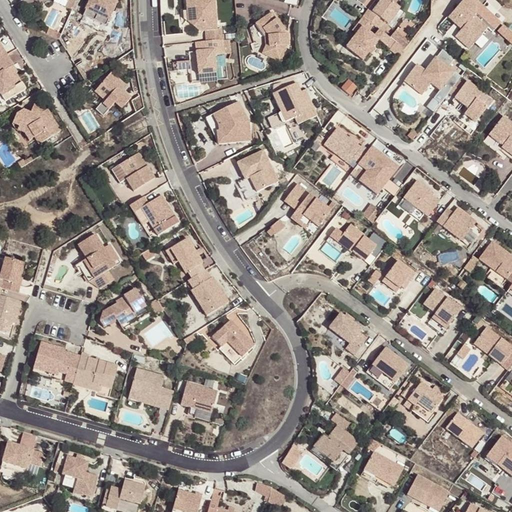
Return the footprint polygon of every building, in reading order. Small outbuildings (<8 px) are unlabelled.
[(114,2),(109,0),(89,0),(83,16),(106,26),(116,3),(114,2)] [(194,14),(193,0),(191,0),(186,1),(188,22),(194,14)] [(217,29),(214,0),(193,0),(194,14),(188,22),(200,32),(205,31),(206,42),(221,40),(222,40),(222,29),(217,29)] [(400,8),(388,0),(381,0),(372,13),(368,10),(363,17),(368,21),(378,29),(383,22),(387,25),(400,8)] [(482,8),(473,0),(464,0),(453,12),(466,24),(461,30),(455,37),(469,50),(487,29),(474,17),(482,8)] [(466,24),(453,12),(448,19),(461,30),(466,24)] [(284,30),(276,19),(272,13),(255,24),(256,25),(264,36),(264,37),(265,48),(262,54),(280,62),(286,50),(286,46),(288,45),(287,34),(285,34),(284,30)] [(106,26),(83,16),(80,23),(103,33),(106,26)] [(368,21),(363,17),(352,32),(356,35),(368,21)] [(378,29),(368,21),(356,35),(346,48),(362,60),(378,40),(387,47),(392,40),(378,29)] [(511,44),(511,32),(501,24),(496,31),(511,44)] [(264,36),(256,25),(253,27),(261,39),(264,37),(264,36)] [(196,52),(198,75),(217,73),(215,55),(224,54),(223,40),(222,40),(221,40),(206,42),(195,43),(196,52)] [(401,47),(392,40),(387,47),(396,54),(401,47)] [(22,84),(15,74),(14,75),(9,67),(13,65),(7,56),(0,60),(0,94),(2,97),(5,102),(15,97),(24,91),(25,89),(22,84)] [(440,105),(461,77),(435,57),(424,71),(416,65),(404,82),(422,96),(430,85),(439,91),(433,99),(440,105)] [(17,72),(13,65),(9,67),(14,75),(15,74),(17,72)] [(125,92),(128,88),(111,73),(94,92),(105,101),(102,104),(109,110),(115,103),(122,109),(131,98),(125,92)] [(356,87),(349,80),(342,89),(350,95),(356,87)] [(488,98),(466,81),(454,98),(462,104),(468,109),(464,115),(475,123),(486,109),(482,106),(488,98)] [(317,117),(307,95),(302,97),(300,93),(296,84),(272,95),(285,123),(294,118),(297,125),(317,117)] [(462,104),(454,98),(452,101),(459,107),(462,104)] [(440,105),(433,99),(427,107),(434,113),(440,105)] [(249,122),(238,102),(205,119),(219,145),(251,141),(249,122)] [(61,131),(47,110),(46,111),(42,113),(32,109),(30,114),(22,110),(16,115),(12,124),(19,126),(25,129),(28,127),(34,138),(35,137),(39,145),(61,131)] [(272,128),(284,123),(280,113),(267,118),(272,128)] [(475,123),(464,115),(460,120),(471,128),(475,123)] [(511,123),(503,116),(490,133),(504,144),(503,146),(499,151),(511,160),(511,123)] [(34,138),(28,127),(25,129),(19,126),(17,130),(24,133),(29,141),(34,138)] [(348,138),(336,129),(323,146),(347,164),(352,159),(358,164),(368,151),(362,145),(360,147),(354,143),(348,138)] [(504,144),(490,133),(489,136),(503,146),(504,144)] [(150,139),(135,145),(137,149),(152,143),(150,139)] [(398,167),(391,162),(389,164),(384,161),(386,158),(371,147),(368,151),(358,164),(357,165),(366,171),(363,175),(379,187),(388,175),(391,177),(398,167)] [(279,182),(263,150),(237,163),(245,181),(249,179),(256,193),(279,182)] [(145,163),(138,153),(117,166),(134,192),(155,179),(147,166),(145,167),(143,164),(145,163)] [(359,178),(364,170),(358,166),(353,174),(359,178)] [(379,187),(363,175),(359,182),(374,193),(379,187)] [(391,177),(388,175),(379,187),(374,193),(377,195),(391,177)] [(430,191),(417,181),(403,199),(428,218),(439,202),(431,197),(428,194),(430,191)] [(305,190),(297,184),(286,199),(294,205),(297,202),(305,190)] [(332,210),(310,193),(301,205),(296,211),(290,218),(298,225),(300,221),(307,227),(310,222),(318,228),(332,210)] [(148,204),(144,197),(130,206),(142,226),(149,222),(158,236),(179,223),(161,196),(148,204)] [(301,205),(297,202),(294,205),(286,199),(284,202),(296,211),(301,205)] [(476,223),(457,208),(452,214),(446,210),(436,223),(461,242),(476,223)] [(307,227),(300,221),(298,225),(305,230),(307,227)] [(284,228),(278,222),(264,232),(270,238),(284,228)] [(365,235),(350,224),(339,240),(348,245),(345,249),(351,253),(352,253),(364,262),(376,247),(364,237),(365,235)] [(115,267),(95,234),(77,245),(86,259),(92,268),(84,274),(89,283),(90,282),(115,267)] [(196,252),(187,238),(170,249),(178,263),(185,275),(188,273),(192,279),(204,271),(201,265),(203,264),(199,256),(196,252)] [(348,245),(339,240),(337,242),(345,249),(348,245)] [(509,254),(492,242),(478,260),(493,271),(488,278),(501,288),(511,272),(511,259),(508,256),(509,254)] [(178,263),(170,249),(165,252),(174,266),(178,263)] [(478,261),(472,256),(463,268),(470,273),(472,269),(475,265),(478,261)] [(24,263),(5,258),(0,274),(0,280),(4,281),(1,289),(18,294),(20,285),(18,285),(20,277),(24,263)] [(92,268),(86,259),(75,266),(77,268),(79,272),(82,271),(84,274),(92,268)] [(410,281),(415,274),(398,261),(384,278),(399,289),(403,284),(407,278),(410,281)] [(108,271),(90,282),(100,289),(114,281),(108,271)] [(221,295),(219,293),(221,291),(212,278),(211,279),(205,271),(204,271),(192,279),(188,282),(193,289),(190,291),(207,317),(229,303),(223,294),(221,295)] [(381,276),(374,272),(366,282),(373,287),(381,276)] [(399,289),(384,278),(381,282),(396,293),(399,289)] [(21,302),(0,296),(0,294),(1,289),(0,288),(0,320),(4,322),(15,325),(21,302)] [(146,307),(136,289),(123,296),(125,299),(117,304),(103,312),(100,322),(103,328),(116,320),(120,326),(136,317),(134,314),(146,307)] [(461,309),(435,289),(426,301),(435,308),(435,314),(431,319),(446,329),(447,329),(461,309)] [(164,312),(156,300),(152,302),(151,308),(156,316),(164,312)] [(435,308),(426,301),(422,305),(435,314),(435,308)] [(361,330),(340,315),(329,329),(349,345),(353,348),(350,353),(354,356),(367,339),(359,333),(361,330)] [(242,338),(239,334),(241,332),(230,320),(212,337),(221,347),(222,348),(228,342),(242,357),(243,358),(254,346),(244,335),(242,338)] [(511,347),(486,327),(476,340),(491,352),(488,355),(488,356),(502,366),(511,353),(511,347)] [(491,352),(476,340),(473,344),(488,355),(491,352)] [(242,357),(228,342),(222,348),(221,347),(219,349),(234,365),(242,357)] [(66,350),(40,343),(33,369),(42,372),(43,368),(66,374),(75,377),(80,360),(64,355),(65,352),(66,350)] [(353,348),(349,345),(345,349),(350,353),(353,348)] [(470,352),(462,346),(456,356),(463,360),(470,352)] [(408,366),(385,348),(369,370),(366,373),(389,391),(408,366)] [(111,390),(118,366),(99,361),(95,360),(89,358),(90,355),(82,353),(81,357),(80,360),(75,377),(75,379),(100,387),(111,390)] [(511,353),(502,366),(507,371),(511,364),(511,353)] [(145,358),(134,355),(132,361),(143,364),(145,358)] [(59,372),(43,368),(42,372),(58,376),(59,372)] [(348,373),(343,368),(334,382),(339,386),(348,373)] [(161,388),(164,377),(136,369),(128,399),(144,404),(146,399),(143,398),(144,395),(162,400),(160,408),(169,411),(174,392),(161,388)] [(357,376),(352,371),(340,388),(346,391),(357,376)] [(75,377),(66,374),(64,382),(73,384),(75,379),(75,377)] [(100,387),(75,379),(73,384),(73,385),(99,392),(100,387)] [(432,390),(421,382),(407,400),(414,406),(416,404),(431,415),(435,409),(443,399),(440,396),(432,390)] [(218,392),(186,383),(180,405),(189,408),(196,409),(212,414),(218,392)] [(442,392),(435,386),(432,390),(440,396),(442,392)] [(111,390),(100,387),(99,392),(110,396),(111,390)] [(162,400),(144,395),(143,398),(146,399),(144,404),(160,408),(162,400)] [(414,406),(407,400),(403,406),(410,411),(414,406)] [(194,417),(196,409),(189,408),(188,415),(194,417)] [(212,414),(196,409),(194,417),(209,422),(210,420),(212,414)] [(330,421),(335,426),(337,425),(345,431),(349,425),(334,414),(330,421)] [(483,434),(457,414),(445,429),(472,449),(483,434)] [(327,438),(322,435),(313,447),(333,463),(338,456),(344,461),(359,442),(345,431),(337,425),(327,438)] [(511,450),(511,449),(511,447),(511,445),(501,437),(489,453),(499,462),(497,466),(511,477),(511,450)] [(380,445),(371,439),(366,449),(373,453),(373,452),(375,453),(380,445)] [(44,454),(8,443),(7,447),(5,452),(1,467),(26,475),(29,463),(40,467),(44,454)] [(313,447),(310,451),(336,471),(344,461),(338,456),(333,463),(313,447)] [(300,453),(292,448),(281,464),(290,469),(300,453)] [(375,453),(373,452),(373,453),(363,470),(378,479),(393,487),(404,468),(375,453)] [(499,462),(489,453),(484,460),(495,468),(497,466),(499,462)] [(88,463),(67,457),(64,467),(62,475),(76,480),(74,490),(83,492),(83,494),(92,497),(97,477),(85,473),(88,463)] [(64,467),(56,464),(53,473),(62,475),(64,467)] [(378,479),(363,470),(360,476),(376,484),(378,479)] [(449,493),(417,476),(406,495),(412,498),(422,504),(423,500),(440,509),(449,493)] [(105,496),(101,510),(104,511),(105,508),(108,499),(119,502),(117,510),(122,511),(136,511),(139,505),(140,505),(145,487),(145,486),(145,485),(145,484),(145,483),(144,482),(143,481),(142,481),(142,480),(141,480),(134,478),(133,484),(124,481),(122,490),(110,487),(108,497),(105,496)] [(272,489),(268,503),(280,509),(286,497),(272,489)] [(197,511),(201,495),(195,493),(194,495),(178,491),(172,510),(180,511),(197,511)] [(119,502),(108,499),(105,508),(116,511),(117,510),(119,502)] [(438,511),(440,509),(423,500),(422,504),(420,507),(429,511),(438,511)]
